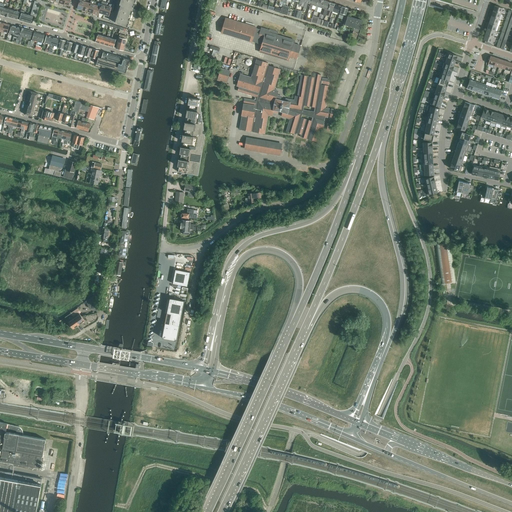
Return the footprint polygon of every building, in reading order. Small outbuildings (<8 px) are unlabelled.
[(82,10),(85,1),(85,0),(78,0),(78,3),(79,3),(78,6),(77,5),(76,8),(82,10)] [(93,13),(95,5),(96,2),(91,0),(90,3),(88,12),(89,12),(89,13),(92,14),(93,14),(93,13)] [(122,0),(115,23),(128,27),(136,0),(122,0)] [(308,3),(311,4),(312,0),(306,0),(305,3),(305,2),(303,8),(306,9),(308,3)] [(313,5),(316,6),(318,0),(312,0),(311,4),(309,10),(311,11),(313,5)] [(318,7),(322,8),(324,0),(323,0),(318,0),(316,6),(314,12),(316,12),(318,7)] [(99,13),(104,14),(106,6),(107,3),(102,1),(101,4),(100,6),(101,6),(99,13)] [(98,4),(98,5),(95,5),(93,13),(98,15),(99,13),(101,6),(100,6),(101,4),(98,3),(98,4)] [(106,6),(104,14),(107,15),(110,16),(111,14),(110,13),(111,10),(113,11),(115,5),(112,4),(109,4),(109,6),(106,6)] [(493,9),(493,11),(501,14),(502,8),(495,5),(493,9)] [(31,16),(27,15),(25,21),(31,23),(33,16),(34,17),(36,10),(33,9),(31,16)] [(294,17),(300,19),(302,11),(296,9),(294,17)] [(493,11),(491,17),(499,19),(501,14),(493,11)] [(162,34),(166,16),(159,14),(155,33),(162,34)] [(354,28),(353,30),(351,39),(357,41),(363,21),(348,16),(345,25),(354,28)] [(491,17),(489,23),(497,25),(499,19),(491,17)] [(256,27),(225,18),(221,32),(252,42),(252,41),(262,44),(259,52),(289,61),(290,57),(297,59),(301,46),(294,44),(295,40),(277,35),(278,32),(269,30),(261,28),(260,29),(256,28),(256,27)] [(99,23),(120,29),(121,27),(100,21),(99,23)] [(10,25),(4,23),(2,32),(4,33),(4,31),(8,32),(10,25)] [(489,23),(487,28),(495,31),(497,25),(489,23)] [(14,34),(17,27),(11,25),(10,29),(10,28),(8,33),(14,34)] [(21,28),(17,27),(14,34),(14,37),(17,38),(16,43),(18,43),(22,28),(21,28)] [(25,37),(27,30),(24,29),(22,28),(18,43),(20,44),(22,37),(25,37)] [(487,28),(485,34),(493,37),(495,31),(487,28)] [(37,41),(40,33),(34,32),(32,40),(31,40),(29,47),(32,47),(34,40),(37,41)] [(120,34),(119,37),(116,48),(123,50),(127,39),(127,36),(120,34)] [(483,40),(485,41),(485,40),(491,42),(493,37),(485,34),(483,40)] [(53,37),(47,35),(46,37),(46,38),(45,42),(48,43),(48,44),(48,46),(50,47),(50,46),(51,44),(51,42),(53,37)] [(51,44),(50,46),(50,47),(49,51),(52,52),(53,50),(52,48),(52,47),(52,46),(53,45),(57,46),(58,46),(60,39),(59,39),(53,37),(51,42),(51,44)] [(66,41),(60,39),(58,46),(58,47),(59,48),(59,49),(60,49),(61,48),(62,48),(60,55),(62,56),(64,49),(63,49),(66,41)] [(71,49),(73,43),(67,41),(64,52),(71,54),(71,51),(70,51),(71,49)] [(156,65),(161,43),(154,41),(149,64),(156,65)] [(79,45),(74,43),(72,51),(71,53),(73,53),(73,52),(76,52),(74,58),(76,59),(78,53),(77,53),(79,45)] [(114,55),(102,51),(100,58),(113,61),(114,55)] [(456,61),(458,56),(449,53),(447,58),(456,61)] [(124,57),(114,55),(113,61),(122,64),(124,57)] [(488,63),(493,65),(496,58),(490,56),(488,63)] [(100,58),(98,57),(96,64),(126,72),(130,59),(124,57),(122,64),(113,61),(100,58)] [(493,65),(499,67),(501,60),(496,58),(493,65)] [(269,66),(268,67),(267,66),(268,63),(257,59),(251,78),(240,74),(237,85),(239,86),(237,91),(255,96),(254,101),(250,100),(244,99),(242,109),(241,115),(242,115),(240,129),(245,130),(247,131),(252,131),(264,134),(268,115),(272,116),(273,112),(278,113),(279,107),(279,108),(280,108),(281,109),(282,109),(283,108),(281,116),(283,116),(290,119),(287,131),(290,132),(295,134),(296,134),(296,133),(301,134),(301,137),(316,141),(320,128),(322,128),(325,121),(322,120),(323,116),(328,117),(329,109),(325,108),(329,86),(328,86),(321,84),(321,83),(322,82),(322,81),(322,80),(321,80),(320,80),(320,79),(321,75),(321,74),(320,74),(315,73),(314,77),(302,75),(299,91),(299,92),(299,93),(298,94),(298,96),(296,96),(295,100),(287,99),(285,99),(285,100),(285,101),(284,101),(282,100),(281,100),(281,97),(282,97),(282,96),(281,96),(277,95),(278,91),(274,90),(277,79),(277,78),(278,75),(280,69),(277,68),(275,67),(275,68),(275,69),(274,69),(273,68),(273,67),(269,66)] [(499,67),(505,69),(507,61),(501,60),(499,67)] [(217,79),(225,82),(228,71),(221,68),(217,79)] [(151,92),(155,71),(148,70),(143,91),(151,92)] [(476,81),(470,80),(467,89),(472,90),(476,81)] [(481,83),(476,81),(472,90),(473,91),(473,90),(478,92),(481,83)] [(502,90),(496,88),(493,97),(499,99),(502,90)] [(189,110),(187,109),(187,110),(201,112),(199,99),(189,97),(189,98),(191,98),(189,110)] [(149,100),(142,99),(139,114),(146,115),(149,100)] [(440,107),(442,102),(434,99),(432,105),(440,107)] [(79,109),(88,112),(90,107),(81,104),(81,103),(76,101),(73,111),(77,112),(79,109)] [(476,105),(467,103),(465,108),(474,111),(476,105)] [(91,105),(90,107),(88,112),(86,117),(94,120),(98,108),(91,105)] [(489,110),(484,108),(480,118),(486,120),(485,121),(489,110)] [(43,119),(47,119),(52,121),(54,113),(45,110),(43,119)] [(184,122),(203,125),(201,112),(187,110),(189,110),(187,122),(184,122)] [(494,112),(489,110),(485,121),(491,123),(494,112)] [(499,114),(494,112),(491,123),(496,124),(499,114)] [(504,115),(499,114),(496,124),(496,123),(501,125),(501,126),(504,115)] [(510,117),(504,115),(501,126),(506,128),(510,117)] [(76,128),(82,130),(84,122),(86,118),(82,117),(81,121),(78,121),(76,128)] [(9,131),(9,133),(11,133),(12,131),(12,130),(13,129),(13,126),(16,127),(18,120),(16,119),(13,118),(10,127),(10,129),(9,130),(9,131)] [(84,122),(82,130),(88,131),(90,124),(87,123),(88,119),(86,118),(84,122)] [(182,134),(204,138),(205,136),(203,125),(184,122),(187,122),(185,134),(182,134)] [(469,126),(460,123),(458,129),(467,131),(469,126)] [(35,124),(31,140),(34,141),(35,137),(34,137),(34,133),(34,132),(37,133),(39,125),(35,124)] [(37,142),(49,144),(52,128),(40,125),(39,131),(40,131),(37,142)] [(139,147),(143,130),(136,129),(133,146),(139,147)] [(471,140),(473,135),(464,132),(462,137),(471,140)] [(180,146),(202,150),(204,138),(182,134),(185,135),(183,147),(180,146)] [(75,151),(78,152),(79,152),(79,151),(80,149),(78,149),(80,144),(80,145),(82,145),(84,137),(82,137),(81,136),(79,136),(76,148),(76,149),(75,151)] [(178,159),(200,163),(202,150),(180,146),(180,147),(182,147),(180,159),(178,159)] [(137,167),(140,155),(131,153),(129,165),(137,167)] [(44,168),(46,168),(49,169),(52,157),(47,156),(44,168)] [(49,169),(46,168),(45,173),(48,173),(54,175),(60,176),(62,172),(59,171),(60,167),(63,168),(65,159),(52,156),(52,157),(49,169)] [(63,177),(72,180),(78,159),(74,158),(73,161),(69,160),(66,170),(63,177)] [(200,163),(178,159),(180,159),(178,172),(198,175),(200,163)] [(460,171),(462,166),(454,163),(452,168),(460,171)] [(91,174),(92,174),(90,183),(98,184),(100,176),(101,176),(102,171),(93,169),(92,169),(91,174)] [(464,182),(459,181),(458,183),(456,192),(462,193),(464,182)] [(470,183),(464,182),(462,193),(468,195),(470,185),(470,183)] [(185,186),(184,191),(194,193),(196,186),(182,183),(182,186),(185,186)] [(493,188),(487,187),(487,189),(485,198),(490,200),(493,188)] [(493,188),(490,200),(491,200),(491,198),(497,200),(498,191),(499,190),(493,189),(493,188)] [(175,202),(182,202),(183,192),(176,191),(175,202)] [(255,193),(254,193),(248,194),(249,203),(255,202),(254,198),(256,198),(261,198),(261,192),(255,193)] [(122,228),(127,229),(130,209),(124,208),(122,228)] [(181,215),(180,216),(181,217),(181,218),(189,219),(189,217),(196,218),(197,215),(193,214),(194,210),(188,209),(187,213),(181,212),(181,214),(181,215)] [(194,227),(181,225),(180,231),(184,231),(183,234),(189,235),(190,229),(196,229),(196,227),(194,227)] [(104,238),(111,239),(112,235),(113,229),(109,229),(106,229),(106,230),(104,238)] [(130,232),(122,230),(118,257),(126,259),(130,232)] [(435,244),(441,284),(456,282),(450,242),(435,244)] [(97,271),(105,273),(106,267),(108,268),(109,264),(107,264),(107,262),(110,262),(111,259),(108,259),(110,248),(102,246),(97,271)] [(122,278),(125,262),(117,261),(114,276),(122,278)] [(174,271),(172,286),(187,288),(189,273),(174,271)] [(170,298),(162,338),(177,340),(184,301),(170,298)] [(71,313),(74,318),(80,314),(79,313),(81,312),(78,308),(71,313)] [(68,322),(73,329),(79,325),(74,318),(70,314),(66,317),(69,321),(68,322)] [(74,318),(79,325),(85,321),(80,314),(74,318)] [(160,342),(161,338),(154,336),(152,345),(160,347),(161,342),(160,342)] [(19,434),(5,431),(5,432),(6,432),(4,438),(4,439),(3,447),(3,448),(0,461),(0,462),(40,470),(43,455),(46,439),(23,435),(23,433),(23,432),(22,430),(22,429),(21,428),(20,427),(18,426),(17,426),(0,421),(0,426),(15,430),(16,430),(17,431),(19,434)] [(0,511),(36,511),(42,479),(19,474),(0,470),(0,511)]
